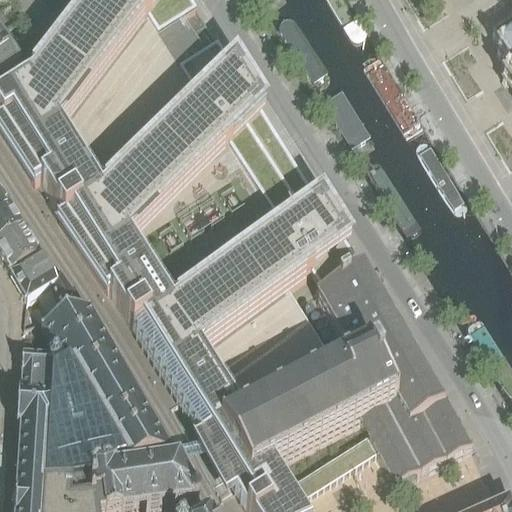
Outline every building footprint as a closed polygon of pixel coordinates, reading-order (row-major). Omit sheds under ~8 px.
[(389,495),(390,497),(471,459),(445,411),(442,413),(385,442),(347,375),(346,373),(336,379),(285,298),(310,283),(321,300),(359,278),(353,268),(200,24),(199,24),(216,50),(205,57),(184,23),(195,16),(184,0),(95,0),(28,88),(0,105),(0,126),(1,127),(0,127),(0,140),(34,191),(39,188),(62,225),(58,227),(106,299),(108,298),(242,511),(295,511),(289,501),(272,475),(358,432),(391,494),(389,495)] [(275,0),(255,0),(266,19),(281,10),(275,0)] [(342,0),(323,0),(355,51),(369,43),(342,0)] [(291,24),(275,34),(315,98),(331,88),(291,24)] [(511,25),(509,28),(491,39),(500,53),(494,56),(498,62),(499,61),(510,78),(508,78),(509,79),(506,81),(506,80),(500,85),(504,90),(505,90),(505,91),(505,93),(508,97),(511,102),(511,101),(511,25)] [(0,62),(10,56),(0,40),(0,62)] [(0,62),(0,85),(18,74),(20,71),(10,56),(0,62)] [(378,61),(361,70),(405,142),(421,132),(378,61)] [(342,95),(322,108),(355,160),(374,147),(342,95)] [(427,141),(413,149),(455,220),(469,212),(427,141)] [(378,164),(364,173),(409,246),(424,236),(378,164)] [(27,231),(20,235),(8,214),(0,218),(0,266),(9,281),(38,264),(29,251),(37,247),(27,231)] [(440,253),(424,264),(461,319),(477,309),(440,253)] [(50,282),(38,264),(9,281),(26,309),(45,299),(60,322),(82,313),(58,277),(50,282)] [(362,276),(359,278),(321,300),(322,301),(312,307),(352,370),(346,373),(347,375),(402,343),(362,276)] [(18,436),(17,453),(14,508),(12,508),(11,509),(10,510),(10,511),(9,511),(188,511),(189,511),(195,510),(197,508),(197,506),(197,504),(196,503),(194,502),(195,500),(177,468),(176,468),(175,467),(114,476),(113,472),(108,468),(91,471),(87,476),(91,506),(89,507),(69,509),(71,486),(51,483),(58,386),(64,382),(118,475),(169,460),(130,392),(86,318),(40,337),(39,338),(52,363),(21,361),(21,362),(20,362),(20,364),(21,364),(21,368),(20,368),(20,370),(20,373),(19,373),(19,376),(20,376),(20,379),(19,379),(19,381),(20,381),(20,382),(19,404),(17,404),(14,436),(18,436)] [(511,375),(478,320),(462,329),(508,405),(511,402),(511,375)] [(442,413),(402,343),(347,375),(385,442),(442,413)]
